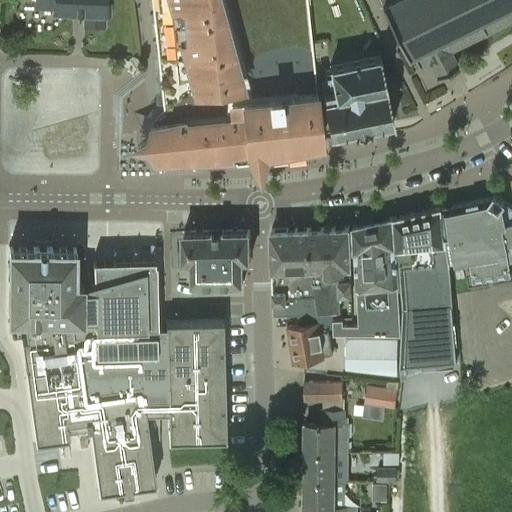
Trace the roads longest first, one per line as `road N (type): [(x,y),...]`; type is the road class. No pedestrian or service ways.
road 1 (residential): [(259,202),(266,510)]
road 2 (residential): [(511,127),(439,159),(259,202)]
road 3 (residential): [(259,202),(0,198)]
